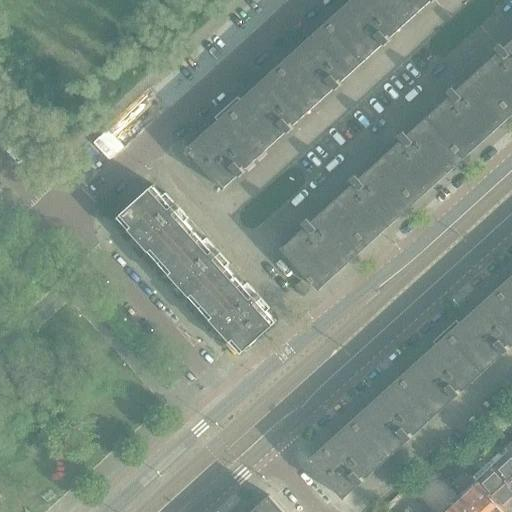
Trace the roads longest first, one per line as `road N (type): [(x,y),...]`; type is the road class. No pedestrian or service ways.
road 1 (tertiary): [(511,160),(231,399)]
road 2 (residential): [(59,222),(307,0)]
road 3 (tertiary): [(265,450),(511,229)]
road 4 (residential): [(231,399),(59,222)]
road 5 (tertiary): [(231,399),(106,511)]
